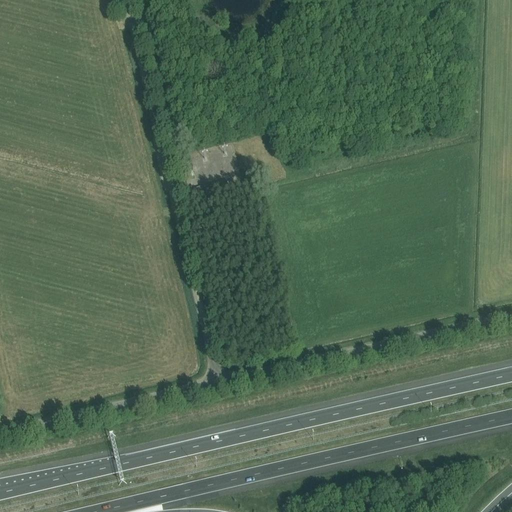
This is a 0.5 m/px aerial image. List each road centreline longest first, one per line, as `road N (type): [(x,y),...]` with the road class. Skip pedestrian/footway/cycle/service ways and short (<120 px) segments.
road 1 (motorway): [(511,375),(0,493)]
road 2 (motorway): [(95,511),(511,416)]
road 3 (unclassified): [(217,381),(126,0)]
road 4 (unclassified): [(217,381),(511,316)]
road 5 (unclassified): [(0,434),(217,381)]
